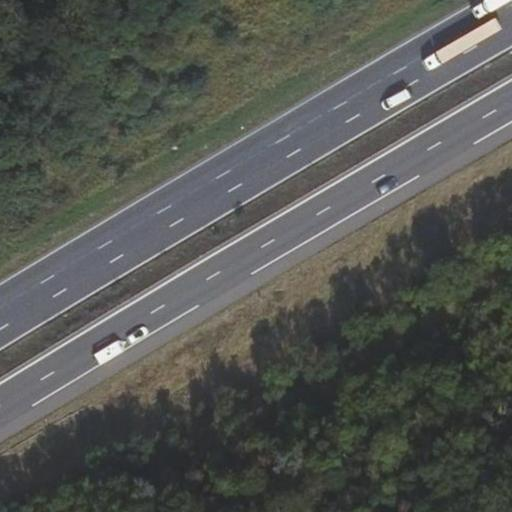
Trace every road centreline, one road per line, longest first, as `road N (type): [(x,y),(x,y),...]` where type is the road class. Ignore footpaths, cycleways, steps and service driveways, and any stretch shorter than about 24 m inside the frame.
road 1 (motorway): [(511,15),(0,318)]
road 2 (motorway): [(0,404),(511,101)]
